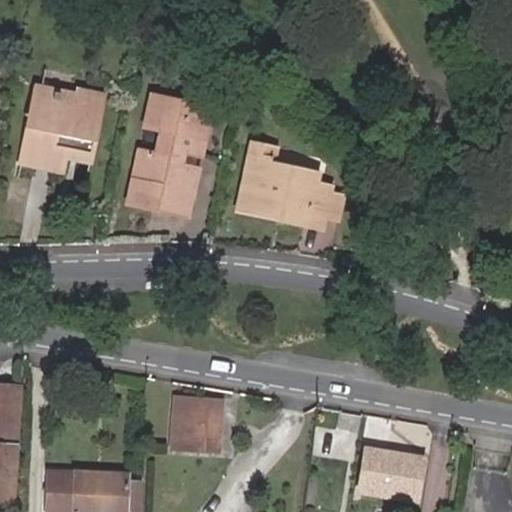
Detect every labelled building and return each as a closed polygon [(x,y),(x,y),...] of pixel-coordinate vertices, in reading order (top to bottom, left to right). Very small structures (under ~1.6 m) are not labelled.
[(70,135),(94,140),(102,93),(75,88),(74,93),(37,86),(30,127),(26,127),(18,166),(62,174),(65,160),(70,135)] [(208,111),(150,98),(142,130),(156,133),(152,153),(138,150),(126,202),(185,215),(196,168),(180,164),(183,154),(198,158),(208,111)] [(89,165),(94,140),(70,135),(65,160),(89,165)] [(320,224),(322,218),(327,195),(328,188),(314,185),(316,175),(266,164),(269,148),(249,144),(236,205),(278,214),(277,221),(302,227),(304,221),(320,224)] [(327,195),(322,218),(336,221),(341,198),(327,195)] [(278,214),(236,205),(235,211),(277,221),(278,214)] [(319,230),(320,224),(304,221),(302,227),(319,230)] [(11,511),(20,389),(0,387),(0,511),(11,511)] [(218,453),(221,403),(177,401),(173,449),(218,453)] [(415,502),(422,459),(366,450),(359,493),(415,502)] [(126,477),(48,474),(46,511),(139,511),(140,484),(126,484),(126,477)]
